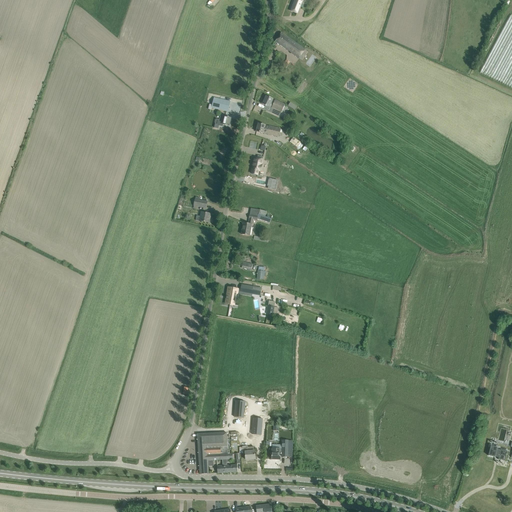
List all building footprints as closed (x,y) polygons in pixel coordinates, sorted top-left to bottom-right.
[(298,14),(303,0),(292,0),(289,10),(298,14)] [(281,33),(275,41),(299,58),(300,58),(299,58),(305,50),(281,33)] [(266,96),(263,104),(265,106),(270,108),(269,112),(279,116),(281,112),(282,113),(282,112),(285,106),(285,105),(283,104),(275,100),(274,102),(272,101),(273,99),(266,96)] [(231,102),(214,98),(212,107),(228,111),(231,102)] [(216,119),(214,128),(218,129),(219,126),(222,127),(223,125),(229,126),(231,118),(224,117),(220,116),(219,120),(216,119)] [(258,124),(256,132),(261,133),(263,133),(267,134),(279,137),(280,132),(281,133),(282,129),(281,129),(269,126),(269,127),(265,126),(265,125),(263,125),(258,124)] [(300,142),(293,137),(290,142),(297,147),(300,142)] [(253,166),(251,174),(258,175),(259,171),(260,171),(262,165),(261,165),(263,160),(262,160),(263,157),(258,156),(257,158),(254,158),(253,163),(252,166),(253,166)] [(198,206),(206,208),(207,202),(195,199),(193,208),(197,209),(198,206)] [(261,220),(270,223),(271,219),(265,217),(258,215),(260,210),(251,209),(249,219),(248,224),(243,223),(243,227),(242,234),(241,234),(250,236),(252,225),(253,219),(257,220),(257,219),(261,220)] [(209,214),(201,212),(200,217),(202,217),(201,221),(209,223),(210,218),(208,218),(209,214)] [(252,264),(243,262),(242,268),(251,270),(252,264)] [(242,284),(240,292),(260,296),(261,288),(242,284)] [(226,299),(226,304),(234,305),(236,294),(237,294),(238,289),(228,287),(226,299)] [(268,306),(266,314),(273,315),(277,315),(278,308),(274,307),(271,306),(272,302),(272,301),(270,301),(269,302),(269,305),(269,306),(268,306)] [(236,399),(233,415),(242,417),(245,401),(236,399)] [(254,418),(252,434),(261,435),(262,419),(254,418)] [(227,462),(229,462),(229,454),(221,454),(220,446),(227,446),(227,432),(197,434),(200,474),(208,474),(207,460),(223,459),(223,465),(217,466),(218,473),(227,473),(227,465),(227,462)] [(243,447),(239,447),(240,453),(245,453),(246,460),(255,459),(255,451),(248,451),(247,446),(242,447),(243,447)] [(500,450),(497,450),(498,448),(491,446),(488,456),(495,457),(499,458),(498,460),(505,461),(507,455),(507,454),(507,451),(501,450),(500,450)] [(280,460),(280,449),(272,449),(270,449),(269,453),(272,453),(271,459),(280,460)]
